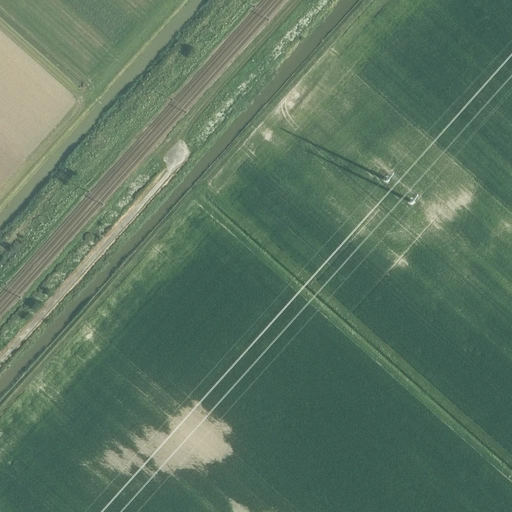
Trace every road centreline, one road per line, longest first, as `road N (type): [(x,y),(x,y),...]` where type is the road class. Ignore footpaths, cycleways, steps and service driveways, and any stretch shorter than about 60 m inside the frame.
road 1 (track): [(0,276),(248,0)]
road 2 (track): [(176,154),(190,122),(300,0)]
